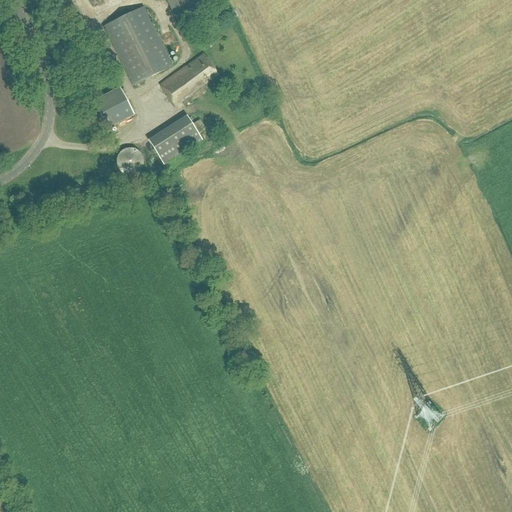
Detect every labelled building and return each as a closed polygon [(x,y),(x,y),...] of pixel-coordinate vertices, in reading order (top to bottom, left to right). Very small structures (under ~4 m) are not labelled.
[(192,0),(166,0),(175,19),(197,8),(192,0)] [(133,86),(172,67),(143,8),(104,27),(133,86)] [(218,75),(204,55),(159,86),(175,107),(218,75)] [(133,116),(119,89),(93,103),(107,130),(133,116)] [(192,126),(186,116),(147,141),(163,166),(202,141),(198,135),(206,130),(199,121),(192,126)] [(129,177),(131,177),(133,176),(135,176),(137,175),(139,173),(140,172),(141,170),(142,168),(143,166),(143,164),(143,162),(143,159),(142,157),(141,155),(139,154),(138,152),(136,151),(134,150),(132,150),(130,149),(128,149),(126,150),(124,150),(122,152),(120,153),(119,154),(117,156),(116,158),(116,160),(116,162),(116,165),(116,167),(117,169),(118,171),(119,172),(121,174),(122,175),(124,176),(126,176),(129,177)]
